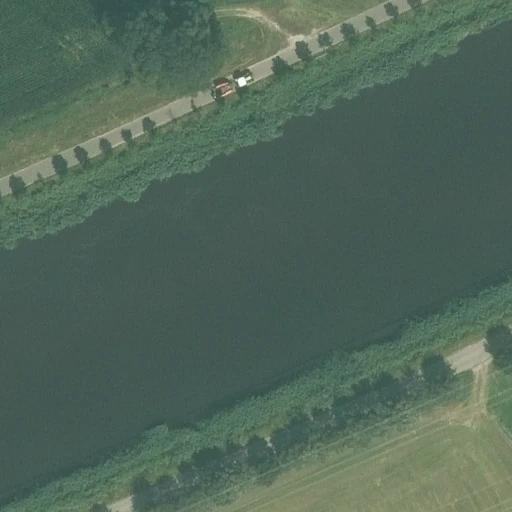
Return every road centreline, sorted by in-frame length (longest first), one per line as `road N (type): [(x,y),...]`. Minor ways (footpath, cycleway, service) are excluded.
road 1 (unclassified): [(0,188),(412,0)]
road 2 (unclassified): [(511,344),(123,511)]
road 3 (track): [(110,0),(173,21),(276,20),(293,30),(302,50)]
